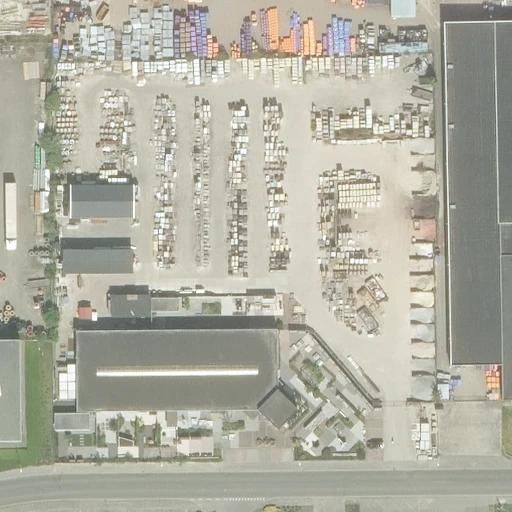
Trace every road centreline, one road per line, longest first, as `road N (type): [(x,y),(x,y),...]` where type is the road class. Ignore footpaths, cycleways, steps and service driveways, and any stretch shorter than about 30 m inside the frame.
road 1 (unclassified): [(229,483),(511,483)]
road 2 (unclassified): [(0,497),(229,483)]
